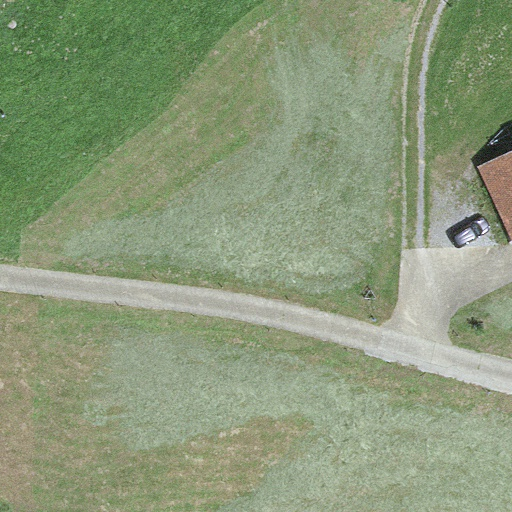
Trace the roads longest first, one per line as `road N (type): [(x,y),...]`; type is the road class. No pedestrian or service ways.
road 1 (unclassified): [(0,273),(213,295),(511,376)]
road 2 (track): [(400,341),(417,247),(414,49),(438,0)]
